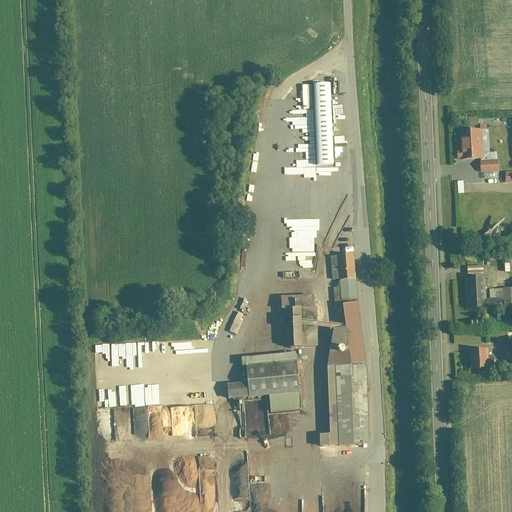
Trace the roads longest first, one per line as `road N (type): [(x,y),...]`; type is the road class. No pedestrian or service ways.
road 1 (unclassified): [(345,0),(377,511)]
road 2 (tertiary): [(441,511),(420,0)]
